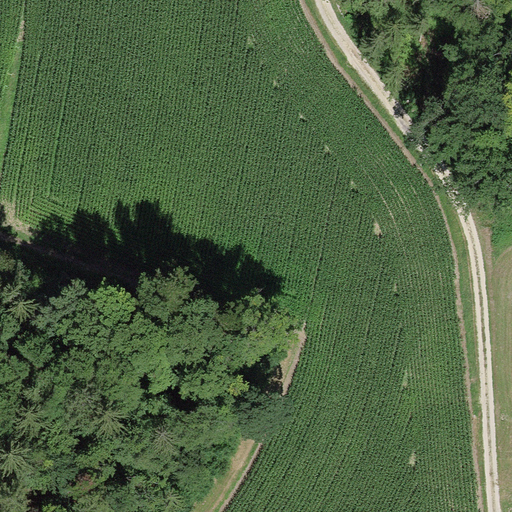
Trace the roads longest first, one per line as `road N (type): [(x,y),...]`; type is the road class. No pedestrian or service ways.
road 1 (track): [(314,0),(424,146),(466,219),(479,292),(491,511)]
road 2 (track): [(197,511),(274,371)]
road 3 (track): [(0,402),(115,300)]
